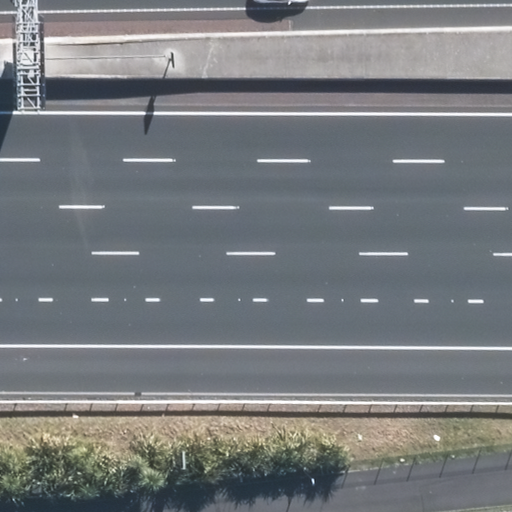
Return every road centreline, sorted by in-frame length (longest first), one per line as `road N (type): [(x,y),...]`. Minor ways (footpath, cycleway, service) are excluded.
road 1 (motorway): [(511,157),(0,181)]
road 2 (motorway): [(511,251),(0,229)]
